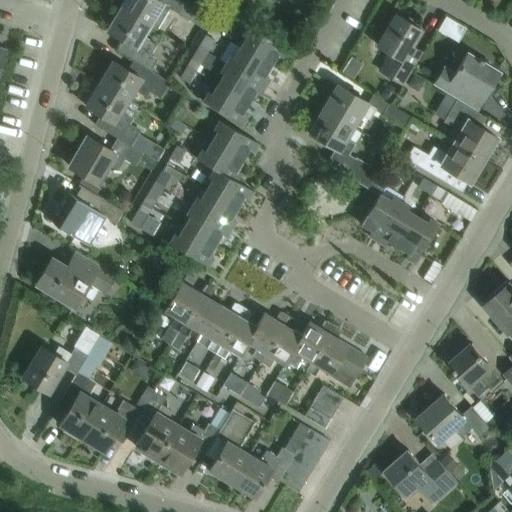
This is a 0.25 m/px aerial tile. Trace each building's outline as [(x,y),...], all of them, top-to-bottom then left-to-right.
[(124,0),(119,8),(149,26),(156,31),(169,8),(187,19),(194,7),(181,0),(124,0)] [(228,13),(222,10),(213,5),(203,25),(218,32),(228,13)] [(142,37),(149,26),(119,8),(107,29),(106,28),(106,29),(122,39),(116,49),(142,65),(151,70),(157,58),(150,54),(156,45),(142,37)] [(380,71),(402,83),(422,51),(421,50),(417,57),(407,51),(420,29),(395,14),(377,45),(391,53),(380,71)] [(239,46),(270,65),(277,54),(282,57),(287,49),(248,25),(241,35),(245,37),(239,46)] [(198,46),(207,52),(213,41),(204,36),(198,46)] [(199,66),(207,52),(198,46),(187,65),(196,70),(199,66)] [(264,76),(270,65),(239,46),(233,57),(230,56),(225,63),(264,86),(269,78),(264,76)] [(444,67),(435,82),(463,100),(470,88),(483,96),(498,71),(482,61),(483,59),(479,57),(478,59),(467,52),(454,74),(444,67)] [(420,59),(412,73),(427,81),(435,67),(420,59)] [(151,70),(142,65),(137,75),(112,60),(97,84),(127,102),(135,90),(145,97),(148,92),(159,99),(169,83),(150,71),(151,70)] [(259,94),(264,86),(225,63),(220,72),(223,74),(218,83),(248,102),(255,91),(259,94)] [(195,72),(196,70),(187,65),(179,79),(188,84),(195,72)] [(242,112),(248,102),(218,83),(211,95),(208,93),(203,101),(242,124),(247,115),(242,112)] [(322,108),(353,127),(360,115),(369,120),(377,107),(337,83),(322,108)] [(97,84),(85,105),(110,120),(104,130),(116,137),(117,137),(130,147),(141,154),(142,152),(147,155),(154,143),(139,133),(141,128),(130,122),(133,117),(122,110),(127,102),(97,84)] [(390,86),(386,87),(382,93),(383,98),(387,100),(391,99),(395,92),(394,88),(390,86)] [(450,140),(482,160),(496,137),(472,122),(478,112),(457,100),(443,123),(456,130),(450,140)] [(404,128),(411,117),(389,104),(382,115),(404,128)] [(171,116),(179,122),(186,111),(177,106),(171,116)] [(346,139),(353,127),(322,108),(308,131),(339,150),(347,155),(354,144),(346,139)] [(179,123),(179,122),(171,116),(166,125),(181,134),(185,127),(179,123)] [(211,141),(242,159),(248,149),(254,152),(259,143),(241,133),(219,120),(214,129),(217,131),(211,141)] [(130,147),(117,137),(110,149),(86,135),(68,165),(85,175),(97,182),(108,165),(118,171),(124,159),(135,166),(142,155),(141,154),(130,147)] [(469,181),(482,160),(450,140),(442,153),(433,147),(427,156),(414,149),(408,159),(421,166),(452,185),(458,175),(469,181)] [(236,170),(242,159),(211,141),(205,151),(202,150),(197,158),(214,168),(236,180),(240,173),(236,170)] [(178,164),(185,151),(176,146),(169,158),(178,164)] [(408,172),(413,163),(401,156),(396,164),(408,172)] [(349,168),(371,181),(382,188),(388,178),(377,171),(377,170),(355,157),(349,168)] [(154,182),(163,188),(169,177),(176,181),(181,173),(165,164),(160,172),(154,182)] [(253,191),(236,180),(214,168),(209,177),(212,178),(206,188),(237,207),(243,196),(248,199),(253,191)] [(429,193),(434,185),(422,178),(417,186),(429,193)] [(123,210),(93,191),(76,182),(75,183),(88,190),(82,200),(64,190),(63,191),(68,194),(52,220),(47,217),(47,218),(69,232),(87,243),(103,217),(114,224),(123,210)] [(155,201),(163,188),(154,182),(146,196),(155,201)] [(434,185),(429,193),(441,201),(446,193),(434,185)] [(230,218),(237,207),(206,188),(199,198),(197,197),(192,205),(231,228),(235,220),(230,218)] [(441,201),(440,203),(470,221),(476,209),(447,192),(446,193),(441,201)] [(376,240),(399,201),(391,196),(389,199),(378,193),(360,223),(371,230),(368,235),(376,240)] [(397,246),(416,215),(406,209),(408,206),(399,201),(376,240),(384,244),(387,240),(397,246)] [(226,236),(231,228),(192,205),(187,214),(190,216),(184,226),(215,244),(221,233),(226,236)] [(138,211),(130,222),(138,228),(146,216),(138,211)] [(416,215),(397,246),(408,253),(405,257),(414,263),(437,223),(428,218),(426,221),(416,215)] [(208,255),(215,244),(184,226),(179,235),(175,233),(169,242),(205,264),(208,266),(213,258),(208,255)] [(114,275),(102,268),(85,258),(77,272),(51,257),(36,283),(74,306),(81,293),(91,300),(98,288),(104,292),(114,275)] [(189,285),(194,277),(187,273),(164,310),(174,316),(169,324),(179,331),(200,292),(189,285)] [(511,283),(511,282),(485,304),(511,334),(511,283)] [(201,334),(220,304),(207,296),(212,288),(205,284),(200,292),(179,331),(187,336),(188,336),(192,329),(201,334)] [(206,347),(215,353),(243,307),(237,303),(232,311),(220,304),(201,334),(197,342),(206,347)] [(247,343),(256,325),(244,318),(249,310),(243,307),(215,353),(225,359),(230,351),(239,356),(247,343)] [(260,361),(288,315),(282,311),(277,320),(264,312),(256,325),(247,343),(255,348),(251,355),(260,361)] [(292,352),(301,334),(289,327),(294,319),(288,315),(260,361),(270,366),(274,360),(283,366),(292,352)] [(306,370),(333,324),(327,320),(322,328),(309,320),(301,334),(292,352),(301,357),(297,364),(306,370)] [(171,345),(179,331),(169,324),(160,338),(171,345)] [(333,324),(306,370),(315,375),(320,367),(330,373),(334,365),(354,377),(367,356),(347,344),(347,343),(335,336),(339,328),(333,324)] [(85,357),(97,335),(98,334),(85,326),(70,352),(58,346),(54,353),(40,345),(22,376),(39,387),(48,392),(63,367),(75,374),(85,357)] [(179,349),(187,336),(179,331),(171,345),(179,349)] [(99,366),(112,344),(97,335),(85,357),(99,366)] [(457,372),(458,371),(470,385),(479,395),(490,386),(493,390),(504,380),(472,343),(450,362),(455,368),(454,369),(457,372)] [(62,426),(82,437),(101,405),(101,404),(88,396),(93,387),(73,375),(60,399),(70,404),(59,424),(62,426)] [(316,395),(336,407),(342,396),(322,384),(316,395)] [(144,408),(154,391),(154,390),(147,385),(136,403),(144,408)] [(157,459),(177,425),(167,419),(171,411),(160,405),(165,397),(154,391),(144,408),(141,411),(140,415),(141,414),(150,420),(135,445),(157,459)] [(487,422),(485,420),(473,407),(472,405),(462,414),(444,393),(418,416),(440,441),(456,428),(462,435),(471,427),(480,437),(491,427),(490,426),(487,422)] [(330,417),(336,407),(316,395),(310,405),(330,417)] [(481,400),(473,407),(485,420),(487,422),(490,426),(495,421),(502,416),(498,412),(494,416),(481,400)] [(140,415),(141,411),(130,405),(128,409),(120,404),(115,413),(101,405),(82,437),(103,450),(115,432),(124,437),(121,442),(122,442),(139,415),(140,415)] [(324,428),(330,417),(310,405),(304,416),(324,428)] [(231,483),(249,454),(238,448),(254,422),(231,408),(218,430),(216,435),(205,453),(215,459),(209,469),(231,483)] [(283,448),(292,453),(307,427),(298,422),(283,448)] [(216,435),(218,430),(207,424),(202,431),(192,425),(188,432),(177,425),(157,459),(179,472),(194,447),(204,452),(203,453),(204,454),(205,453),(216,435)] [(302,438),(323,451),(329,440),(308,427),(302,438)] [(316,461),(323,451),(302,438),(296,449),(316,461)] [(283,470),(289,459),(292,454),(282,448),(276,457),(265,450),(259,460),(249,454),(231,483),(253,496),(266,475),(277,481),(278,479),(283,470)] [(310,472),(316,461),(296,449),(292,454),(289,459),(310,472)] [(458,481),(452,475),(439,460),(427,470),(408,449),(386,469),(408,494),(418,486),(433,503),(458,481)] [(503,468),(511,459),(511,456),(506,450),(495,459),(503,468)] [(304,482),(310,472),(289,459),(283,470),(304,482)] [(507,474),(503,468),(495,459),(490,464),(502,478),(507,474)] [(298,492),(304,482),(283,470),(278,479),(298,492)]
